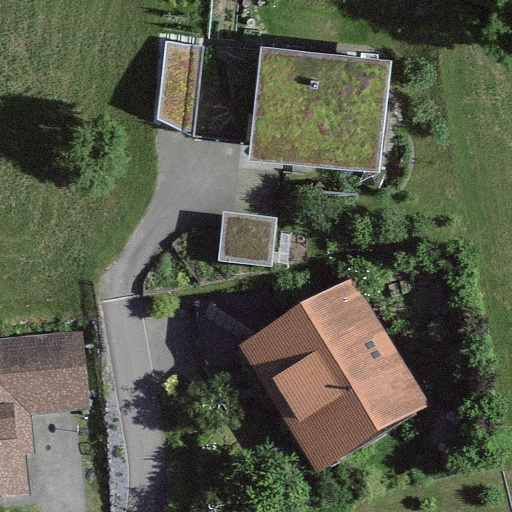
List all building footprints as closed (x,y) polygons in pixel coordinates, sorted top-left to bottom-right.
[(192,137),(250,144),(261,50),(203,43),(192,137)] [(391,60),(261,45),(261,50),(250,144),(249,156),(378,170),(391,60)] [(278,225),(224,220),(220,269),(273,274),(278,225)] [(357,293),(242,361),(316,485),(431,418),(357,293)] [(0,503),(28,501),(24,463),(37,462),(33,423),(92,418),(84,338),(0,346),(0,503)]
